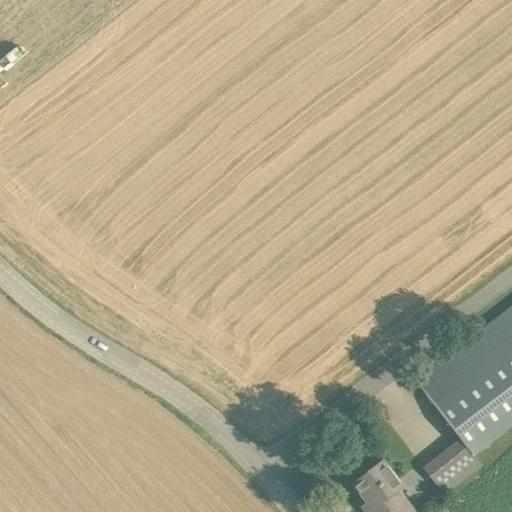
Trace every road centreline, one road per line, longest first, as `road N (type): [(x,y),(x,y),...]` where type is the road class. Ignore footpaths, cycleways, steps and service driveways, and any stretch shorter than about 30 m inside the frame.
road 1 (tertiary): [(295,511),(195,410),(40,316),(0,276)]
road 2 (track): [(511,282),(259,469)]
